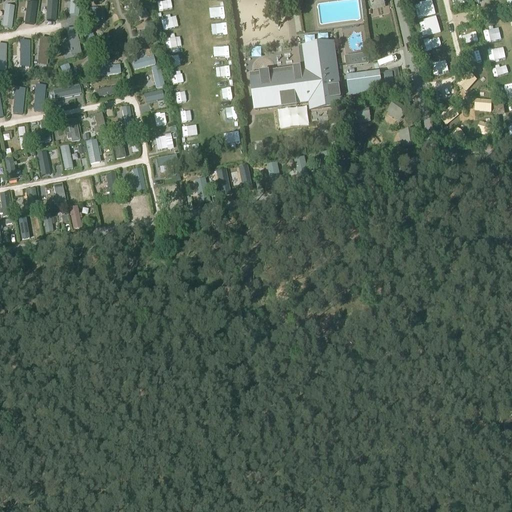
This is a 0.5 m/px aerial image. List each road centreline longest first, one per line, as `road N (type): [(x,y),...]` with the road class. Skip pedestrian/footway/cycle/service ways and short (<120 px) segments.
road 1 (track): [(0,190),(143,161)]
road 2 (track): [(0,122),(130,97)]
road 3 (track): [(130,97),(155,217)]
road 4 (track): [(446,0),(460,70),(447,83),(417,90)]
